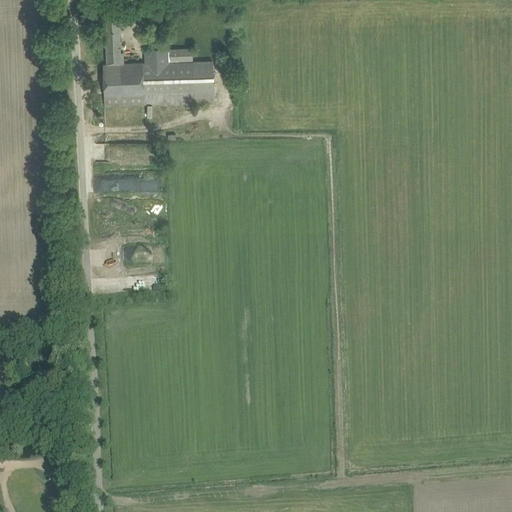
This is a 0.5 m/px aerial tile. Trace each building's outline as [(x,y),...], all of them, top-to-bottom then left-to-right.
[(105,19),(119,18),(129,18),(129,8),(119,8),(119,7),(104,8),(105,19)] [(105,19),(106,35),(120,35),(119,18),(105,19)] [(106,35),(107,63),(123,63),(123,51),(120,52),(120,35),(106,35)] [(145,63),(143,63),(144,103),(144,104),(214,101),(212,60),(192,61),(192,48),(168,49),(168,48),(144,49),(145,63)] [(123,63),(107,63),(103,64),(104,105),(144,103),(143,63),(143,62),(123,63)] [(140,191),(140,175),(120,174),(119,190),(140,191)] [(8,382),(0,382),(0,407),(9,407),(8,382)]
